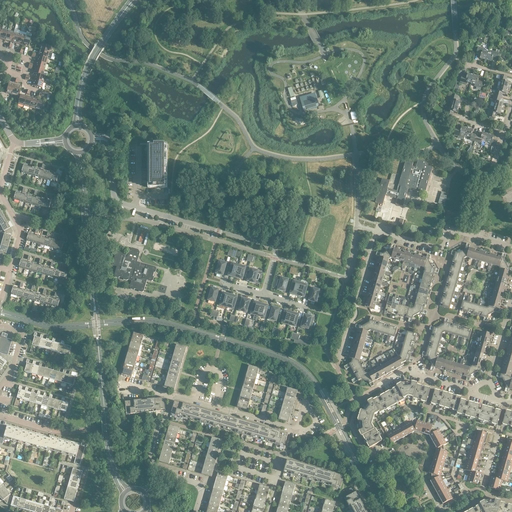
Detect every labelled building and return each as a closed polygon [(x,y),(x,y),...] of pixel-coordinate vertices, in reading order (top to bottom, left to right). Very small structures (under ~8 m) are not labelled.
[(13,32),(7,31),(5,40),(10,42),(13,32)] [(19,34),(13,32),(10,42),(16,44),(19,34)] [(25,33),(25,36),(22,45),(28,47),(31,37),(31,35),(25,33)] [(25,36),(19,34),(16,44),(22,45),(25,36)] [(41,44),(39,50),(49,53),(51,47),(41,44)] [(481,48),(478,47),(476,53),(479,54),(479,56),(481,56),(480,58),(486,60),(488,52),(484,51),(485,49),(481,48)] [(49,53),(39,50),(38,56),(46,58),(47,59),(49,53)] [(491,53),(488,52),(486,60),(491,62),(492,58),(493,57),(494,58),(494,59),(497,60),(498,58),(499,53),(492,51),(491,53)] [(46,58),(38,56),(36,62),(46,64),(47,59),(46,58)] [(46,64),(36,62),(34,67),(44,70),(46,64)] [(44,70),(34,67),(33,73),(35,74),(42,76),(43,76),(44,70)] [(35,74),(33,80),(43,82),(45,77),(43,76),(42,76),(35,74)] [(467,82),(471,83),(473,75),(467,74),(466,78),(465,78),(465,77),(462,76),(460,82),(467,84),(467,82)] [(479,77),(473,75),(471,83),(475,84),(474,86),(477,87),(476,89),(480,90),(481,88),(483,82),(480,81),(479,82),(478,81),(479,77)] [(507,77),(501,75),(499,82),(501,83),(500,86),(508,88),(509,83),(505,81),(505,80),(506,80),(507,77)] [(43,82),(33,80),(32,86),(41,88),(43,82)] [(6,93),(11,95),(14,85),(8,83),(6,93)] [(20,87),(14,85),(11,95),(18,96),(20,87)] [(500,86),(498,86),(497,89),(495,96),(501,98),(502,95),(501,94),(501,93),(506,94),(508,88),(500,86)] [(452,102),(451,105),(459,108),(460,102),(456,101),(456,99),(457,99),(458,96),(452,94),(450,101),(452,102)] [(17,104),(23,106),(26,96),(20,95),(17,104)] [(315,95),(300,99),(304,110),(318,106),(315,95)] [(32,98),(26,96),(23,106),(29,108),(32,98)] [(501,98),(495,96),(493,103),(495,103),(494,107),(502,109),(503,103),(499,102),(499,101),(500,101),(501,98)] [(38,100),(32,98),(29,108),(35,109),(38,100)] [(44,101),(38,100),(35,109),(41,111),(44,101)] [(459,108),(451,105),(449,110),(447,109),(446,115),(452,117),(453,114),(452,114),(452,112),(457,113),(459,108)] [(502,109),(494,107),(493,111),(491,110),(489,117),(495,119),(496,116),(495,115),(496,114),(500,115),(502,109)] [(461,135),(465,136),(467,128),(461,127),(460,131),(458,131),(459,130),(456,129),(454,135),(461,137),(461,135)] [(469,129),(467,128),(465,136),(469,138),(468,139),(475,141),(477,135),(473,134),(473,135),(472,135),(473,130),(469,129)] [(480,136),(477,135),(475,141),(482,143),(482,141),(486,142),(488,134),(482,133),(481,137),(479,137),(480,136)] [(494,136),(488,134),(486,142),(489,144),(489,145),(493,147),(496,147),(498,141),(494,140),(494,141),(492,141),(494,136)] [(150,150),(148,150),(148,161),(150,161),(150,166),(149,166),(149,171),(148,171),(148,182),(149,182),(149,188),(166,188),(166,182),(167,182),(167,171),(166,171),(166,166),(165,166),(165,161),(167,161),(167,150),(165,150),(165,145),(150,145),(150,150)] [(390,181),(382,179),(375,203),(383,205),(385,196),(397,199),(395,205),(403,207),(408,189),(425,194),(433,168),(428,167),(425,166),(426,163),(418,161),(416,168),(412,166),(413,163),(406,161),(397,191),(387,189),(390,181)] [(53,173),(51,181),(57,182),(59,175),(56,174),(53,173)] [(446,198),(440,196),(437,208),(443,209),(446,198)] [(10,228),(7,223),(1,226),(4,232),(5,233),(13,232),(11,227),(10,228)] [(12,237),(13,232),(5,233),(4,234),(2,240),(9,242),(11,237),(12,237)] [(470,244),(467,243),(465,250),(461,252),(465,258),(466,258),(469,258),(472,249),(469,248),(470,244)] [(395,245),(391,244),(390,250),(386,252),(390,259),(391,258),(394,259),(397,250),(394,249),(395,245)] [(116,251),(115,252),(114,256),(115,256),(114,260),(113,260),(112,264),(112,265),(117,267),(114,276),(115,277),(119,279),(119,277),(123,279),(123,280),(127,281),(128,280),(132,281),(130,288),(130,289),(134,290),(134,289),(139,291),(138,292),(142,293),(144,292),(147,280),(151,282),(153,281),(154,277),(153,277),(154,273),(155,273),(157,269),(156,268),(137,262),(140,253),(138,250),(132,248),(129,250),(128,255),(116,251)] [(477,250),(472,249),(469,258),(469,259),(471,260),(471,259),(475,260),(477,250)] [(402,251),(397,250),(394,259),(394,261),(395,261),(396,260),(399,261),(402,251)] [(483,252),(477,250),(475,260),(478,261),(478,262),(480,263),(483,252)] [(390,259),(386,252),(383,254),(377,252),(376,256),(379,257),(378,260),(388,263),(389,260),(390,259)] [(465,258),(461,252),(458,253),(452,252),(451,255),(454,256),(453,259),(463,262),(464,259),(465,258)] [(488,253),(483,252),(480,263),(478,262),(477,265),(480,265),(481,262),(485,263),(488,253)] [(413,254),(407,253),(404,263),(403,263),(402,265),(405,266),(406,263),(410,264),(413,254)] [(501,257),(498,256),(495,266),(499,267),(499,268),(506,264),(504,261),(506,255),(502,254),(501,257)] [(426,258),(423,257),(423,258),(420,267),(423,268),(424,269),(431,265),(429,262),(431,256),(427,255),(426,258)] [(498,256),(493,255),(490,266),(489,265),(488,268),(491,268),(492,265),(495,266),(498,256)] [(423,257),(418,256),(415,266),(413,266),(413,268),(416,269),(416,266),(420,267),(423,258),(423,257)] [(463,262),(453,259),(452,264),(462,267),(463,263),(464,264),(464,262),(463,262)] [(389,263),(388,263),(378,260),(377,265),(386,268),(387,264),(389,264),(389,263)] [(225,268),(226,264),(219,262),(217,261),(213,273),(216,273),(216,274),(217,274),(216,277),(219,278),(220,275),(221,275),(223,271),(224,271),(225,268)] [(230,276),(235,278),(239,266),(232,264),(231,268),(230,272),(231,272),(230,276)] [(461,274),(463,275),(464,272),(461,271),(462,267),(452,264),(450,270),(461,273),(461,274)] [(511,269),(508,268),(506,264),(499,268),(500,269),(499,273),(508,275),(509,272),(511,272),(511,269)] [(386,268),(377,265),(375,270),(386,273),(385,275),(388,276),(388,273),(385,272),(386,268)] [(433,269),(431,265),(424,269),(425,270),(424,273),(433,276),(433,275),(433,276),(434,273),(438,274),(439,270),(433,269)] [(246,268),(239,266),(235,278),(241,279),(242,275),(243,275),(244,272),(246,268)] [(255,283),(260,284),(263,273),(258,272),(258,271),(251,269),(250,274),(249,277),(250,277),(249,282),(255,283)] [(460,285),(461,282),(458,281),(459,278),(449,275),(447,280),(458,283),(458,285),(460,285)] [(497,279),(496,283),(506,286),(507,280),(497,277),(497,276),(495,275),(494,278),(497,279)] [(383,278),(374,276),(372,281),(383,284),(382,285),(385,286),(385,283),(382,282),(383,278)] [(422,276),(419,276),(418,279),(422,280),(421,283),(430,286),(432,281),(422,278),(421,278),(422,276)] [(285,287),(286,288),(287,284),(288,280),(281,278),(276,277),(273,288),(278,290),(283,292),(285,287)] [(292,294),(297,296),(301,283),(294,282),(293,286),(292,289),(293,290),(292,294)] [(307,285),(301,283),(297,296),(302,297),(304,293),(305,293),(306,290),(307,285)] [(457,296),(458,293),(455,292),(456,288),(446,285),(444,290),(455,293),(455,295),(457,296)] [(216,298),(217,295),(216,294),(217,290),(216,289),(217,287),(214,286),(213,289),(212,288),(211,289),(209,288),(206,299),(208,300),(215,302),(216,298)] [(380,289),(371,286),(369,291),(380,294),(379,296),(382,296),(382,293),(379,292),(380,289)] [(419,287),(416,286),(415,289),(419,290),(418,294),(427,297),(429,291),(419,289),(418,288),(419,287)] [(492,286),(491,288),(494,289),(493,293),(503,296),(504,291),(494,288),(494,286),(492,286)] [(316,302),(318,303),(322,292),(319,291),(319,290),(312,288),(311,293),(310,296),(312,297),(310,301),(311,301),(311,304),(314,305),(315,302),(316,303),(316,302)] [(220,305),(227,307),(230,295),(225,294),(224,298),(222,298),(221,301),(220,305)] [(418,294),(417,298),(416,297),(415,299),(416,299),(426,302),(427,297),(418,294)] [(236,297),(230,295),(227,307),(234,309),(235,305),(236,302),(234,301),(236,297)] [(368,296),(366,301),(377,304),(376,306),(379,307),(379,304),(376,303),(377,299),(368,296)] [(453,298),(443,296),(441,301),(452,304),(452,305),(454,306),(455,303),(451,302),(453,298)] [(500,306),(501,301),(491,298),(491,297),(489,296),(488,299),(491,300),(490,303),(500,306)] [(416,297),(413,297),(412,299),(416,300),(415,304),(424,307),(426,302),(416,299),(415,299),(416,297)] [(248,313),(251,302),(249,301),(250,301),(244,299),(243,304),(241,303),(240,306),(239,311),(246,313),(248,313)] [(463,301),(460,311),(465,312),(468,301),(470,302),(470,300),(467,299),(466,302),(463,301)] [(390,313),(393,303),(393,302),(394,303),(395,300),(392,300),(391,303),(387,302),(385,311),(390,313)] [(377,304),(366,301),(365,307),(374,310),(375,306),(376,306),(377,304)] [(441,301),(440,306),(450,309),(451,305),(452,305),(452,304),(441,301)] [(477,305),(473,304),(470,314),(476,315),(479,305),(480,305),(481,303),(478,302),(477,305)] [(251,314),(258,316),(261,304),(256,303),(255,307),(253,307),(252,310),(251,314)] [(400,316),(403,306),(403,305),(405,306),(406,304),(403,303),(402,306),(398,305),(395,315),(400,316)] [(500,306),(490,303),(489,307),(488,308),(492,314),(495,312),(501,314),(502,310),(499,309),(500,306)] [(266,306),(261,304),(258,316),(264,318),(266,314),(267,310),(265,310),(266,306)] [(424,307),(415,304),(414,308),(413,308),(416,315),(420,313),(426,315),(427,311),(424,310),(424,307)] [(277,317),(278,314),(277,313),(278,309),(273,307),(273,308),(271,307),(267,319),(269,319),(269,320),(276,322),(278,317),(277,317)] [(487,308),(483,307),(481,317),(484,318),(483,321),(487,322),(488,316),(492,314),(488,308),(487,308)] [(412,309),(408,308),(406,317),(406,318),(409,318),(408,322),(411,323),(413,317),(416,315),(413,308),(412,309)] [(282,323),(289,325),(292,313),(287,311),(285,316),(284,315),(283,319),(282,323)] [(297,315),(292,313),(289,325),(295,327),(297,323),(296,323),(297,319),(296,319),(297,315)] [(311,330),(314,318),(312,317),(310,317),(311,314),(308,313),(307,316),(306,315),(305,320),(303,319),(303,323),(302,323),(301,327),(308,329),(311,330)] [(374,318),(371,317),(369,323),(365,325),(369,331),(370,331),(374,332),(376,322),(373,321),(374,318)] [(448,320),(445,319),(443,325),(440,327),(444,333),(445,333),(448,334),(451,324),(447,323),(448,320)] [(387,325),(381,323),(378,334),(377,334),(376,336),(379,337),(380,334),(384,335),(387,325)] [(369,331),(365,325),(362,327),(356,325),(355,328),(358,329),(357,333),(367,335),(368,332),(369,331)] [(461,327),(456,325),(453,336),(451,336),(451,338),(453,339),(454,335),(458,337),(461,327)] [(397,328),(392,326),(389,337),(387,337),(387,339),(389,340),(390,337),(394,338),(397,328)] [(444,333),(440,327),(436,329),(430,327),(429,330),(433,331),(432,335),(441,337),(442,334),(444,333)] [(471,330),(466,328),(463,339),(462,339),(461,341),(464,342),(465,339),(469,340),(471,330)] [(134,332),(133,335),(132,338),(133,338),(142,341),(144,335),(134,332)] [(405,335),(404,337),(405,337),(415,340),(417,334),(407,332),(406,336),(405,335)] [(480,335),(479,337),(490,340),(491,335),(482,332),(481,336),(480,335)] [(0,353),(7,356),(12,340),(6,338),(7,336),(0,333),(0,353)] [(37,334),(35,333),(34,337),(35,337),(32,346),(38,347),(41,339),(40,339),(36,337),(37,334)] [(367,335),(357,333),(356,338),(366,341),(366,342),(368,343),(369,340),(366,339),(367,335)] [(43,336),(41,335),(40,339),(41,339),(38,347),(44,349),(47,340),(46,340),(42,339),(43,336)] [(405,338),(404,342),(414,345),(415,340),(405,337),(404,337),(405,335),(402,335),(402,337),(405,338)] [(432,335),(430,340),(441,343),(441,344),(443,345),(444,342),(440,341),(441,337),(432,335)] [(488,345),(490,340),(479,337),(480,335),(477,335),(477,338),(480,338),(479,342),(488,345)] [(50,337),(47,337),(46,340),(47,340),(44,349),(51,351),(53,342),(52,342),(49,341),(50,337)] [(56,339),(53,338),(52,342),(53,342),(51,351),(57,353),(59,344),(58,344),(55,343),(56,339)] [(133,338),(132,338),(131,343),(132,343),(141,346),(142,341),(133,338)] [(62,341),(59,340),(58,344),(59,344),(57,353),(63,354),(65,346),(64,345),(61,344),(62,341)] [(430,340),(429,345),(438,348),(440,344),(441,344),(441,343),(430,340)] [(68,342),(65,342),(64,345),(65,346),(63,354),(69,356),(71,347),(67,346),(68,342)] [(132,343),(131,343),(129,348),(130,348),(139,351),(141,346),(132,343)] [(364,345),(354,343),(353,348),(364,351),(363,353),(366,353),(366,350),(363,349),(364,345)] [(187,348),(176,345),(175,350),(184,353),(184,352),(185,353),(187,348)] [(402,349),(401,352),(411,355),(412,350),(401,347),(402,346),(399,345),(399,348),(402,349)] [(438,348),(429,345),(427,350),(437,353),(438,353),(439,352),(437,351),(438,348)] [(485,355),(487,350),(476,347),(477,346),(475,345),(474,348),(477,349),(476,353),(485,355)] [(130,348),(129,348),(128,353),(129,353),(129,354),(138,356),(139,351),(130,348)] [(364,351),(353,348),(351,354),(361,357),(362,352),(363,353),(364,351)] [(437,353),(427,350),(426,353),(423,352),(422,356),(428,357),(430,361),(437,357),(436,356),(437,353)] [(411,355),(401,352),(400,356),(399,356),(403,363),(406,361),(412,363),(413,360),(410,359),(411,355)] [(129,353),(128,353),(126,358),(127,359),(136,361),(138,356),(129,354),(129,353)] [(393,360),(389,362),(394,370),(399,368),(394,358),(395,357),(394,355),(391,357),(393,360)] [(483,366),(484,361),(473,357),(474,356),(472,355),(471,358),(474,359),(473,363),(483,366)] [(395,357),(394,358),(399,368),(404,365),(403,363),(399,356),(396,358),(395,357)] [(437,358),(437,357),(430,361),(432,364),(430,370),(434,371),(434,368),(437,369),(440,359),(437,358)] [(127,359),(126,358),(125,363),(126,364),(135,367),(136,361),(127,359)] [(445,360),(442,370),(448,372),(451,361),(453,361),(453,359),(450,358),(449,362),(445,360)] [(30,360),(27,359),(26,363),(27,364),(25,372),(31,374),(33,365),(32,365),(28,364),(30,360)] [(359,361),(352,359),(351,363),(344,367),(345,370),(350,367),(352,370),(361,365),(359,362),(359,361)] [(383,365),(380,367),(385,376),(390,373),(384,363),(386,363),(384,360),(382,362),(383,365)] [(36,362),(33,361),(32,365),(33,365),(31,374),(37,375),(39,367),(38,367),(35,366),(36,362)] [(456,364),(453,373),(459,375),(462,364),(463,364),(464,362),(461,361),(460,365),(456,364)] [(386,363),(384,363),(390,373),(394,370),(389,362),(386,363)] [(42,364),(39,363),(38,367),(39,367),(37,375),(43,377),(45,369),(44,368),(41,367),(42,364)] [(126,364),(125,363),(123,369),(124,369),(133,372),(135,367),(126,364)] [(483,366),(473,363),(472,366),(471,367),(474,374),(478,372),(484,373),(485,370),(482,369),(483,366)] [(48,365),(46,365),(44,368),(45,369),(43,377),(49,379),(52,370),(51,370),(47,369),(48,365)] [(362,365),(361,365),(352,370),(355,375),(363,370),(362,367),(363,366),(362,365)] [(54,367),(52,366),(51,370),(52,370),(49,379),(55,381),(58,372),(57,372),(53,371),(54,367)] [(249,366),(248,368),(247,371),(248,371),(257,374),(259,369),(249,366)] [(374,370),(371,372),(375,381),(380,378),(375,369),(376,368),(375,366),(372,367),(374,370)] [(511,371),(511,368),(503,366),(502,371),(511,374),(511,372),(511,373),(511,371)] [(376,368),(375,369),(380,378),(385,376),(380,367),(377,369),(376,368)] [(470,368),(466,367),(464,376),(467,377),(466,381),(469,382),(471,376),(474,374),(471,367),(470,368)] [(60,369),(58,368),(57,372),(58,372),(55,381),(61,382),(64,374),(63,374),(59,372),(60,369)] [(124,369),(123,369),(122,374),(132,377),(133,372),(124,369)] [(66,371),(64,370),(63,374),(64,374),(61,382),(67,384),(70,376),(69,375),(65,374),(66,371)] [(365,373),(363,370),(355,375),(356,378),(351,381),(353,384),(360,380),(364,381),(366,373),(365,373)] [(248,371),(247,371),(246,376),(247,376),(256,379),(257,374),(248,371)] [(511,374),(502,371),(501,375),(497,374),(496,377),(502,379),(504,382),(511,378),(510,377),(511,374)] [(72,372),(70,372),(69,375),(70,376),(67,384),(74,386),(76,377),(71,376),(72,372)] [(375,381),(371,372),(368,374),(366,373),(364,381),(368,382),(371,387),(374,386),(372,382),(375,381)] [(247,376),(246,376),(244,381),(245,381),(245,382),(254,384),(256,379),(247,376)] [(175,384),(166,381),(164,387),(174,390),(176,384),(175,384)] [(245,381),(244,381),(243,386),(244,387),(253,390),(254,384),(245,382),(245,381)] [(409,383),(407,383),(406,383),(406,384),(402,384),(397,387),(398,388),(393,391),(393,390),(390,391),(391,392),(381,397),(380,397),(378,398),(379,399),(374,401),(373,400),(368,403),(366,406),(365,406),(363,408),(364,408),(362,411),(361,417),(375,421),(375,416),(380,413),(380,414),(405,401),(405,399),(409,397),(414,399),(418,386),(418,385),(413,383),(409,384),(409,383)] [(22,387),(19,386),(18,390),(19,390),(17,398),(23,400),(26,392),(25,391),(21,390),(22,387)] [(244,387),(243,386),(241,392),(242,392),(251,395),(253,390),(244,387)] [(418,386),(414,399),(413,399),(426,403),(430,389),(418,386)] [(28,388),(26,388),(25,391),(26,392),(23,400),(29,402),(32,393),(31,393),(27,392),(28,388)] [(298,391),(288,388),(286,393),(295,396),(296,396),(298,391)] [(34,390),(32,389),(31,393),(32,393),(29,402),(35,404),(38,395),(37,395),(33,394),(34,390)] [(440,392),(435,390),(431,404),(444,408),(448,394),(443,393),(443,392),(440,391),(440,392)] [(40,392),(38,391),(37,395),(38,395),(35,404),(41,405),(44,397),(43,396),(39,395),(40,392)] [(242,392),(241,392),(240,397),(241,397),(250,400),(251,395),(242,392)] [(46,393),(44,393),(43,396),(44,397),(41,405),(48,407),(50,399),(49,398),(45,397),(46,393)] [(453,396),(448,394),(444,408),(457,412),(461,400),(462,398),(456,396),(454,395),(453,396)] [(53,395),(50,395),(49,398),(50,399),(48,407),(54,409),(56,400),(55,400),(51,399),(53,395)] [(59,397),(56,396),(55,400),(56,400),(54,409),(60,411),(62,402),(61,402),(57,401),(59,397)] [(241,397),(240,397),(238,402),(239,402),(249,405),(250,400),(241,397)] [(65,399),(62,398),(61,402),(62,402),(60,411),(66,412),(68,404),(64,402),(65,399)] [(164,398),(155,399),(149,400),(145,401),(146,411),(148,411),(148,413),(165,411),(164,398)] [(140,401),(140,400),(126,402),(125,402),(126,415),(143,413),(143,412),(146,411),(145,401),(142,401),(140,401)] [(457,412),(457,414),(470,418),(474,404),(469,403),(469,402),(466,401),(466,402),(461,400),(457,412)] [(191,406),(175,402),(171,414),(187,419),(188,417),(190,418),(193,408),(191,407),(191,406)] [(239,402),(238,402),(237,408),(247,411),(249,405),(239,402)] [(479,406),(474,404),(470,418),(483,422),(487,408),(482,406),(480,405),(479,406)] [(196,409),(193,408),(190,418),(193,419),(193,420),(199,422),(203,423),(209,425),(212,412),(196,408),(196,409)] [(493,410),(487,408),(483,422),(497,426),(501,412),(495,410),(496,410),(493,409),(493,410)] [(505,413),(502,425),(505,426),(507,426),(509,427),(511,427),(511,411),(511,412),(506,411),(505,413)] [(228,417),(212,412),(209,425),(225,430),(225,428),(228,429),(231,430),(230,431),(246,436),(250,423),(234,419),(234,420),(231,419),(228,418),(228,417)] [(289,417),(280,414),(278,420),(288,422),(290,417),(289,417)] [(375,421),(361,417),(359,422),(359,426),(358,426),(358,428),(359,428),(360,432),(363,437),(364,437),(366,441),(365,442),(367,444),(367,443),(370,449),(383,442),(378,432),(380,431),(378,428),(376,429),(375,430),(373,425),(375,421)] [(410,421),(405,424),(410,434),(415,431),(414,424),(412,425),(411,425),(410,421)] [(416,424),(414,424),(415,431),(418,432),(422,434),(426,435),(429,436),(434,430),(432,429),(433,425),(427,424),(425,423),(417,421),(416,424)] [(1,422),(0,425),(0,443),(3,445),(5,437),(47,450),(48,448),(76,456),(74,463),(80,465),(85,448),(87,448),(88,445),(82,443),(80,443),(79,444),(76,443),(75,443),(75,441),(73,441),(72,442),(68,441),(68,439),(66,439),(65,440),(60,439),(61,437),(58,437),(58,438),(53,437),(54,435),(51,435),(50,438),(46,436),(46,435),(44,434),(43,436),(38,434),(39,433),(37,432),(36,434),(31,432),(32,431),(29,430),(29,432),(24,430),(25,429),(22,428),(22,430),(17,428),(18,427),(15,426),(15,427),(10,426),(11,424),(8,424),(6,423),(1,422)] [(265,428),(250,423),(246,436),(263,441),(263,439),(266,440),(269,430),(265,428)] [(410,434),(405,424),(400,427),(406,436),(410,434)] [(179,428),(169,425),(168,430),(169,430),(169,431),(178,433),(179,428)] [(406,436),(400,427),(396,429),(401,439),(406,436)] [(401,439),(396,429),(391,432),(397,441),(401,439)] [(477,429),(476,430),(473,440),(484,444),(490,446),(493,435),(492,435),(492,434),(487,432),(486,433),(486,432),(482,430),(477,429)] [(169,430),(168,430),(166,435),(167,436),(176,439),(178,433),(169,431),(169,430)] [(273,431),(269,430),(266,440),(268,441),(268,442),(275,444),(277,445),(284,447),(288,434),(276,431),(273,430),(273,431)] [(435,432),(434,430),(429,436),(431,439),(431,440),(441,435),(439,430),(435,432)] [(397,441),(391,432),(387,434),(392,444),(397,441)] [(167,436),(166,435),(165,441),(166,441),(175,444),(176,439),(167,436)] [(444,439),(441,435),(431,440),(432,441),(434,445),(444,439)] [(222,440),(212,437),(210,443),(220,445),(220,446),(221,446),(222,441),(222,440)] [(446,444),(444,439),(434,445),(436,449),(444,448),(443,446),(446,444)] [(484,444),(473,440),(472,445),(482,449),(483,447),(484,444)] [(166,441),(165,441),(163,446),(164,446),(173,449),(175,444),(166,441)] [(220,445),(210,443),(209,448),(218,451),(219,451),(221,446),(220,446),(220,445)] [(164,446),(163,446),(162,451),(163,451),(172,454),(173,449),(164,446)] [(218,451),(209,448),(208,453),(217,456),(218,456),(219,451),(218,451)] [(444,450),(444,448),(436,449),(435,452),(435,453),(446,457),(447,452),(444,451),(444,450)] [(163,451),(162,451),(160,456),(170,459),(172,454),(163,451)] [(217,456),(208,453),(206,458),(215,461),(216,462),(218,456),(217,456)] [(446,457),(435,453),(435,455),(434,458),(444,461),(446,457)] [(170,459),(160,456),(159,462),(161,463),(169,465),(170,459)] [(215,461),(206,458),(205,464),(214,466),(215,467),(216,462),(215,461)] [(444,461),(434,458),(432,463),(443,466),(444,461)] [(511,465),(511,462),(502,459),(501,463),(501,464),(511,467),(511,465)] [(291,462),(287,461),(284,471),(287,472),(286,473),(291,475),(290,477),(293,478),(294,476),(302,478),(306,466),(291,461),(291,462)] [(443,466),(432,463),(431,468),(441,471),(443,466)] [(214,466),(205,464),(203,469),(212,471),(212,472),(213,472),(215,467),(214,466)] [(511,467),(501,464),(500,466),(499,469),(510,472),(511,467)] [(321,470),(306,466),(302,478),(311,481),(310,483),(313,484),(314,481),(319,483),(319,481),(324,483),(327,473),(321,471),(321,470)] [(441,471),(431,468),(429,474),(431,474),(432,477),(440,476),(441,471)] [(83,472),(73,469),(71,475),(81,478),(83,472)] [(212,471),(203,469),(201,474),(212,477),(213,472),(212,472),(212,471)] [(510,472),(499,469),(498,473),(498,474),(509,477),(510,472)] [(475,473),(469,471),(468,476),(479,480),(479,478),(480,474),(477,473),(475,473)] [(218,473),(217,475),(216,478),(217,478),(226,481),(228,476),(218,473)] [(331,474),(327,473),(324,483),(327,483),(326,485),(340,489),(344,476),(331,473),(331,474)] [(509,477),(498,474),(497,475),(497,479),(502,481),(507,482),(509,477)] [(81,478),(71,475),(70,481),(79,484),(81,478)] [(442,481),(440,476),(432,477),(432,480),(430,481),(433,486),(442,481)] [(479,480),(468,476),(466,481),(477,484),(479,480)] [(497,479),(492,477),(490,483),(501,486),(502,481),(497,479)] [(217,478),(216,478),(215,483),(216,483),(216,484),(225,486),(226,481),(217,478)] [(79,484),(70,481),(68,487),(77,490),(79,484)] [(445,485),(442,481),(433,486),(435,491),(445,485)] [(295,485),(285,482),(284,487),(285,488),(294,490),(295,485)] [(216,483),(215,483),(214,488),(214,489),(224,491),(225,486),(216,484),(216,483)] [(501,486),(490,483),(490,484),(489,488),(499,491),(501,486)] [(270,488),(260,485),(258,490),(267,493),(267,492),(268,493),(270,488)] [(447,490),(445,485),(435,491),(438,495),(447,490)] [(77,490),(68,487),(66,494),(76,496),(77,490)] [(285,488),(284,487),(282,492),(283,493),(292,496),(294,490),(285,488)] [(214,489),(214,488),(212,493),(213,494),(222,497),(224,491),(214,489)] [(11,495),(7,490),(0,495),(0,497),(3,501),(4,500),(7,504),(11,497),(10,495),(11,495)] [(450,494),(447,490),(438,495),(440,500),(450,494)] [(283,493),(282,492),(281,498),(282,498),(291,501),(292,496),(283,493)] [(363,506),(356,492),(344,498),(351,511),(360,511),(365,510),(362,506),(363,506)] [(213,494),(212,493),(211,499),(221,502),(222,497),(213,494)] [(76,496),(66,494),(64,500),(74,502),(76,496)] [(452,499),(450,494),(440,500),(443,504),(452,499)] [(13,498),(11,497),(7,504),(11,505),(11,506),(17,508),(20,499),(14,497),(13,498)] [(282,498),(281,498),(279,503),(280,503),(289,506),(291,501),(282,498)] [(26,500),(20,499),(17,508),(23,510),(26,500)] [(211,499),(209,504),(210,504),(219,507),(221,502),(211,499)] [(335,502),(325,499),(324,505),(333,507),(334,507),(335,502)] [(485,501),(479,504),(480,505),(483,511),(497,511),(500,503),(501,501),(496,500),(495,500),(491,500),(491,499),(490,500),(489,500),(488,500),(489,501),(485,501)] [(32,502),(26,500),(23,510),(29,511),(32,502)] [(35,511),(38,504),(32,502),(29,511),(30,511),(35,511)] [(280,503),(279,503),(278,508),(279,508),(279,509),(288,511),(289,506),(280,503)] [(510,511),(511,510),(511,506),(506,505),(504,504),(500,503),(497,511),(510,511)]
